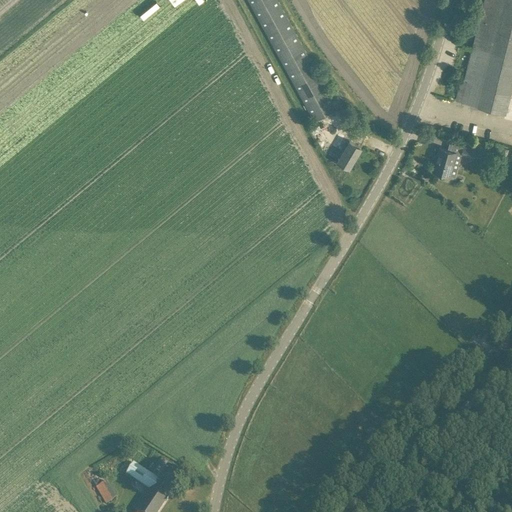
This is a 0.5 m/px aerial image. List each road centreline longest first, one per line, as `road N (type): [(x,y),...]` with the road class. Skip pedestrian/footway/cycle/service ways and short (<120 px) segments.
road 1 (tertiary): [(214,511),(239,421),(394,158),(449,0)]
road 2 (unclassified): [(338,511),(511,367)]
